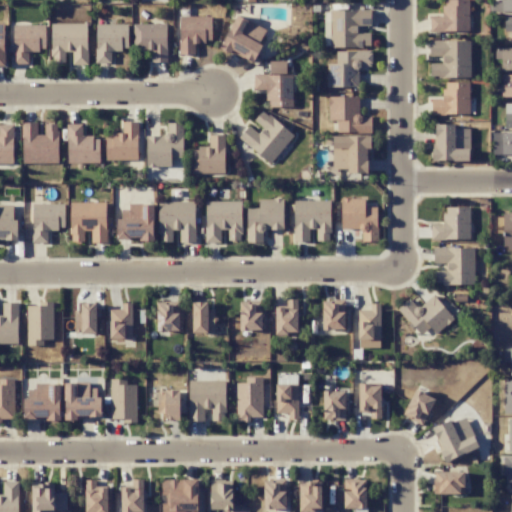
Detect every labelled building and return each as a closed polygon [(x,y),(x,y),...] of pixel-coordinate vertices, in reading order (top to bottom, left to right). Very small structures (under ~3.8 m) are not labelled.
[(468,0),(442,0),(443,16),(429,16),(429,31),(469,31),(468,0)] [(511,0),(500,0),(501,3),(491,3),(491,12),(511,11),(511,10),(511,0)] [(370,11),(331,10),(330,47),(370,47),(370,33),(358,33),(358,25),(370,25),(370,11)] [(252,63),(262,44),(259,43),(266,30),(237,15),(220,47),(252,63)] [(179,54),(194,55),(194,42),(211,42),(212,16),(180,16),(179,54)] [(72,65),(88,64),(87,23),(50,24),(51,64),(65,63),(64,52),(72,52),(72,65)] [(133,24),(134,50),(151,49),(151,63),(167,62),(165,23),(133,24)] [(95,25),(96,63),(111,63),(111,50),(128,50),(127,24),(95,25)] [(13,25),(13,64),(28,64),(28,50),(44,51),(45,25),(13,25)] [(470,77),(470,40),(429,41),(429,56),(442,56),(442,63),(430,64),(430,77),(470,77)] [(511,48),(495,49),(495,59),(500,59),(501,71),(511,70),(511,48)] [(372,66),(371,50),(335,51),(336,64),(327,64),(327,88),(358,87),(358,66),(372,66)] [(293,75),(254,74),(253,90),(267,90),(266,107),(292,108),(293,75)] [(511,74),(501,75),(501,97),(511,96),(511,74)] [(431,115),(469,114),(468,82),(443,83),(443,100),(431,100),(431,115)] [(359,97),(328,96),(328,120),(337,120),(336,132),(371,132),(371,117),(359,117),(359,97)] [(293,135),(262,110),(253,121),(262,128),(258,133),(249,125),(238,138),(271,164),(293,135)] [(58,163),(57,124),(44,124),(45,135),(37,135),(37,122),(22,123),(22,164),(58,163)] [(137,122),(121,122),(121,134),(105,135),(106,161),(138,160),(137,122)] [(146,136),(146,166),(171,167),(171,157),(183,158),(183,123),(166,123),(166,136),(146,136)] [(0,163),(13,164),(13,125),(0,124),(0,163)] [(99,162),(99,137),(82,137),(82,124),(66,124),(67,162),(99,162)] [(470,129),(455,128),(455,125),(436,124),(435,149),(432,149),(432,161),(469,161),(470,129)] [(511,155),(511,133),(493,133),(492,155),(511,155)] [(224,173),(225,135),(209,135),(209,148),(192,148),(191,173),(224,173)] [(368,136),(332,136),(332,169),(346,169),(346,173),(369,173),(368,136)] [(283,229),(283,198),(258,199),(258,208),(246,208),(247,243),(263,243),(263,230),(283,229)] [(378,207),(365,207),(365,199),(341,198),(341,229),(362,229),(361,241),(377,242),(378,207)] [(293,201),(294,242),(309,242),(309,229),(316,229),(316,241),(330,241),(330,200),(293,201)] [(206,201),(205,242),(220,243),(221,229),(228,229),(228,240),(241,241),(242,202),(206,201)] [(105,202),(69,203),(70,242),(84,241),(83,230),(91,230),(91,243),(106,243),(105,202)] [(158,202),(159,243),(172,243),(172,230),(179,230),(180,242),(195,242),(194,202),(158,202)] [(64,229),(64,203),(32,204),(32,243),(48,243),(47,230),(64,229)] [(0,204),(0,241),(18,241),(17,219),(13,220),(13,205),(0,204)] [(154,240),(153,204),(129,204),(129,209),(118,210),(118,240),(154,240)] [(511,249),(511,212),(503,212),(504,250),(511,249)] [(469,226),(464,226),(464,233),(458,233),(458,239),(469,239),(469,226)] [(474,248),(433,248),(433,263),(445,263),(445,271),(434,271),(434,284),(474,284),(474,248)] [(417,307),(410,298),(398,307),(419,336),(430,328),(434,334),(453,320),(434,295),(417,307)] [(297,299),(286,300),(286,307),(275,307),(275,335),(297,334),(297,299)] [(322,330),(345,330),(345,301),(322,301),(322,330)] [(17,302),(2,303),(2,316),(0,316),(0,343),(18,344),(17,302)] [(214,309),(207,310),(207,302),(192,302),(192,333),(214,332),(214,309)] [(240,330),(262,330),(261,302),(239,303),(240,330)] [(53,304),(27,303),(27,345),(43,346),(43,340),(52,340),(53,304)] [(74,311),(74,333),(96,333),(96,303),(81,303),(81,311),(74,311)] [(110,309),(109,339),(131,339),(131,303),(122,303),(122,310),(110,309)] [(178,303),(156,303),(157,331),(179,331),(178,303)] [(380,304),(370,304),(370,310),(358,310),(358,348),(380,348),(380,304)] [(511,375),(511,349),(503,349),(503,361),(509,360),(509,367),(504,367),(504,375),(511,375)] [(262,377),(246,377),(246,383),(236,383),(236,422),(250,422),(250,417),(262,417),(262,377)] [(13,419),(13,379),(0,378),(0,422),(2,423),(2,418),(13,419)] [(136,421),(136,385),(127,385),(127,379),(110,379),(110,421),(136,421)] [(225,381),(189,380),(188,421),(204,421),(204,409),(211,409),(211,420),(225,421),(225,381)] [(64,383),(64,419),(101,418),(100,396),(96,397),(96,389),(89,389),(89,382),(64,383)] [(23,419),(59,420),(60,384),(35,384),(35,390),(28,389),(28,398),(24,398),(23,419)] [(275,384),(276,413),(288,413),(288,419),(298,419),(297,384),(275,384)] [(381,419),(380,385),(358,385),(359,412),(370,412),(370,419),(381,419)] [(435,399),(415,389),(402,416),(422,425),(435,399)] [(157,413),(165,413),(165,420),(179,421),(179,391),(157,390),(157,413)] [(323,420),(345,420),(344,391),(322,391),(323,420)] [(457,435),(469,430),(465,418),(453,422),(457,435)] [(511,457),(503,457),(503,469),(511,469),(511,457)] [(433,494),(464,494),(464,472),(433,472),(433,494)] [(120,488),(120,511),(143,511),(142,479),(132,480),(132,487),(120,488)] [(196,511),(198,480),(162,479),(160,511),(196,511)] [(365,479),(343,479),(344,508),(366,508),(365,479)] [(106,511),(107,488),(95,488),(96,480),(85,480),(84,511),(106,511)] [(263,480),(264,509),(286,508),(285,480),(263,480)] [(0,511),(17,511),(17,481),(2,481),(3,494),(0,494),(0,511)] [(209,509),(231,510),(232,483),(210,482),(209,509)] [(299,511),(321,511),(321,482),(299,483),(299,511)] [(31,511),(54,511),(54,510),(67,509),(66,492),(54,493),(54,484),(31,484),(31,511)]
